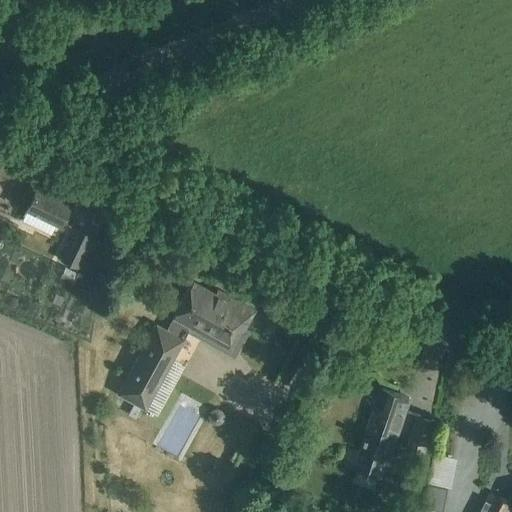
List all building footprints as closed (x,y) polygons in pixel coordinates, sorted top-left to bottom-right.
[(37,183),(25,208),(59,224),(71,199),(37,183)] [(94,236),(75,227),(61,258),(79,267),(94,236)] [(97,280),(78,271),(72,284),(91,293),(97,280)] [(156,324),(118,393),(145,408),(172,358),(183,338),(181,338),(186,328),(187,326),(231,350),(242,329),(244,327),(253,309),(227,295),(225,298),(215,292),(192,280),(173,315),(174,316),(167,330),(156,324)] [(409,397),(382,388),(358,455),(346,451),(342,464),(380,478),(394,437),(390,436),(394,425),(399,427),(409,397)] [(408,446),(425,452),(435,420),(418,415),(408,446)] [(424,506),(443,510),(448,487),(429,483),(424,506)] [(480,511),(511,511),(511,491),(507,501),(491,492),(480,511)]
